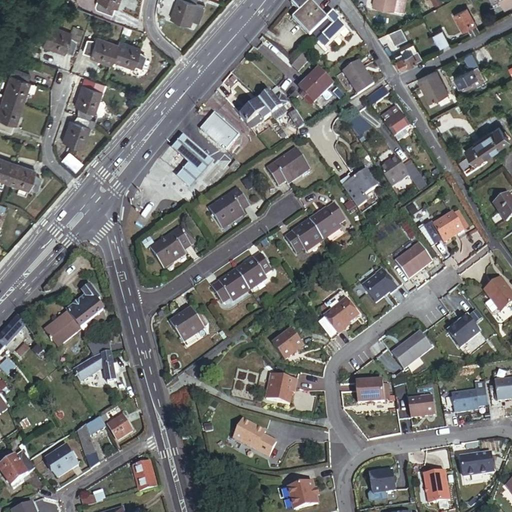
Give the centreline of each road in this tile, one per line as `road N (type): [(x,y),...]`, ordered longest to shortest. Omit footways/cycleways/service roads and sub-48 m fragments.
road 1 (residential): [(355,459),(335,426),(344,358),(454,274)]
road 2 (residential): [(336,0),(371,40),(461,186)]
road 3 (residential): [(290,208),(134,317)]
road 4 (residential): [(355,459),(381,447),(511,432)]
road 5 (secondary): [(197,70),(98,192)]
road 6 (secondary): [(98,192),(0,296)]
road 7 (residential): [(68,74),(53,156),(98,192)]
road 8 (residential): [(68,511),(67,494),(163,433)]
road 9 (tertiary): [(98,192),(134,317)]
